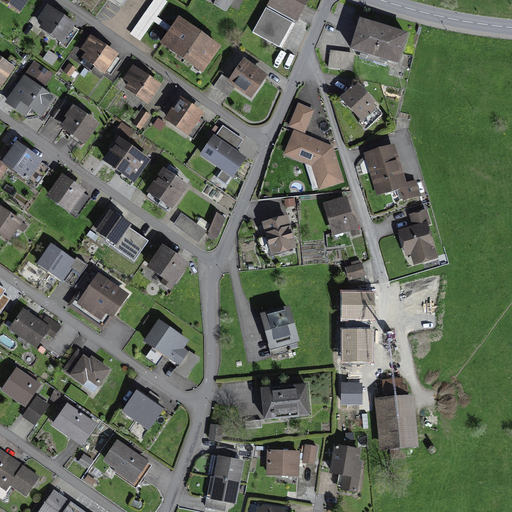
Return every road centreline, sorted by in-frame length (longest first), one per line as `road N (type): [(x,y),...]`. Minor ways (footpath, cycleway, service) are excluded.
road 1 (residential): [(0,114),(216,266)]
road 2 (residential): [(60,0),(268,146)]
road 3 (residential): [(202,403),(183,399),(0,271)]
road 4 (residential): [(329,0),(268,146)]
road 5 (residential): [(117,511),(0,430)]
road 6 (residential): [(216,266),(202,403)]
road 7 (secondary): [(379,0),(511,27)]
road 8 (residential): [(268,146),(216,266)]
